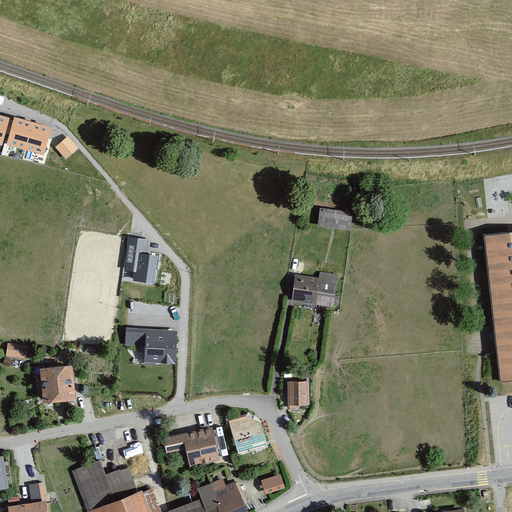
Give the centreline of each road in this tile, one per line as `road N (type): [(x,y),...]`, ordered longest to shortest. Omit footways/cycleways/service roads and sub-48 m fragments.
road 1 (residential): [(308,500),(264,406),(243,401),(0,443)]
road 2 (tertiary): [(498,478),(308,500)]
